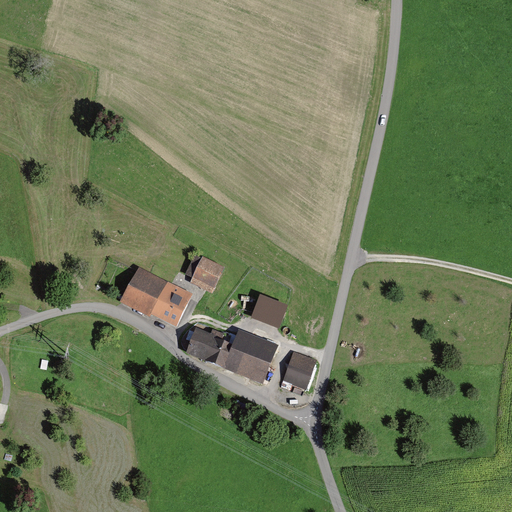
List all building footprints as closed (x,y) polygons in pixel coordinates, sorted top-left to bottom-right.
[(225,269),(196,255),(187,276),(193,279),(191,283),(213,294),(225,269)] [(151,315),(168,283),(139,268),(120,303),(150,318),(151,315)] [(193,295),(168,283),(151,315),(177,328),(193,295)] [(288,307),(260,297),(252,320),(279,330),(288,307)] [(195,328),(185,355),(223,370),(233,342),(195,328)] [(238,332),(233,342),(223,370),(263,386),(278,348),(238,332)] [(318,362),(295,353),(284,381),(308,390),(318,362)]
